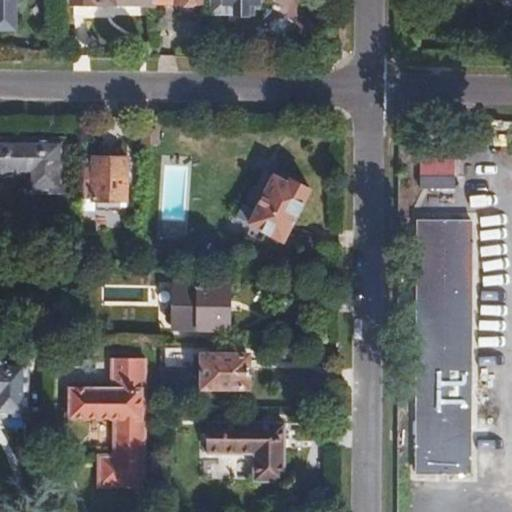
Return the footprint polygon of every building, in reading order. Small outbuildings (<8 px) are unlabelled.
[(154,19),(153,0),(68,0),(69,22),(154,23),(154,19)] [(153,0),(154,19),(197,20),(197,0),(153,0)] [(205,0),(205,14),(249,14),(249,1),(255,1),(255,0),(205,0)] [(156,143),(156,116),(139,115),(139,142),(156,143)] [(0,140),(0,174),(24,174),(24,192),(58,192),(60,142),(0,140)] [(82,163),(82,210),(91,211),(91,203),(110,203),(110,210),(124,210),(123,159),(90,159),(90,163),(82,163)] [(162,163),(159,220),(186,221),(189,164),(162,163)] [(243,198),(242,200),(251,205),(246,213),(281,233),(309,186),(296,178),(295,180),(273,168),(270,173),(261,168),(253,182),(248,183),(244,187),(242,193),(243,198)] [(451,190),(451,175),(417,174),(416,189),(451,190)] [(475,220),(414,220),(412,477),(473,478),(475,220)] [(186,302),(170,302),(170,332),(185,333),(185,337),(220,338),(220,284),(186,284),(186,302)] [(201,356),(201,390),(247,390),(247,357),(201,356)] [(110,390),(68,389),(68,420),(112,421),(112,458),(97,458),(97,487),(143,488),(143,360),(110,359),(110,390)] [(23,364),(0,363),(0,418),(22,419),(23,364)] [(205,421),(205,453),(253,454),(253,480),(283,481),(283,422),(205,421)]
